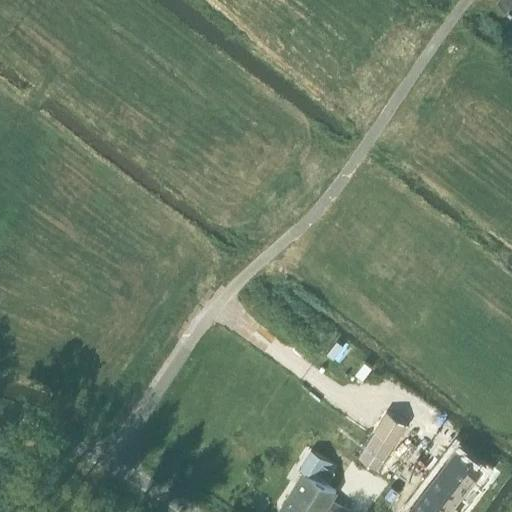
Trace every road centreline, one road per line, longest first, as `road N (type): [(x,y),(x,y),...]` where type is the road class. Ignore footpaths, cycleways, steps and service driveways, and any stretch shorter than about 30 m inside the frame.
road 1 (track): [(470,0),(349,170),(238,282),(113,465)]
road 2 (unclassified): [(181,511),(113,465),(0,418)]
